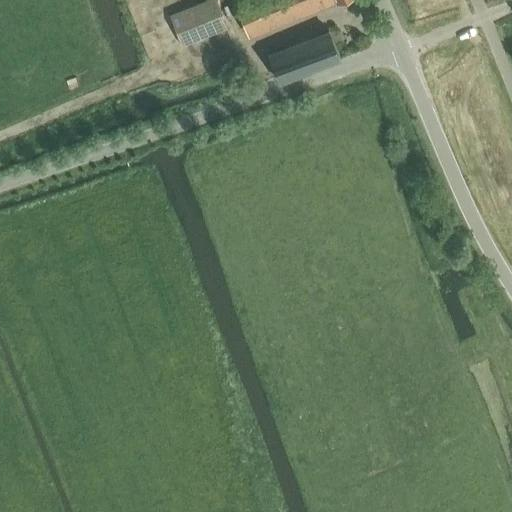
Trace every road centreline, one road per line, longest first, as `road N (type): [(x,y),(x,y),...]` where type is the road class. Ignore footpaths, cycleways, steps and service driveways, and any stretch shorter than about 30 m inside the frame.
road 1 (unclassified): [(0,186),(401,51)]
road 2 (unclassified): [(511,287),(473,221),(401,51)]
road 3 (track): [(0,135),(142,77)]
road 4 (unknown): [(462,0),(511,123)]
